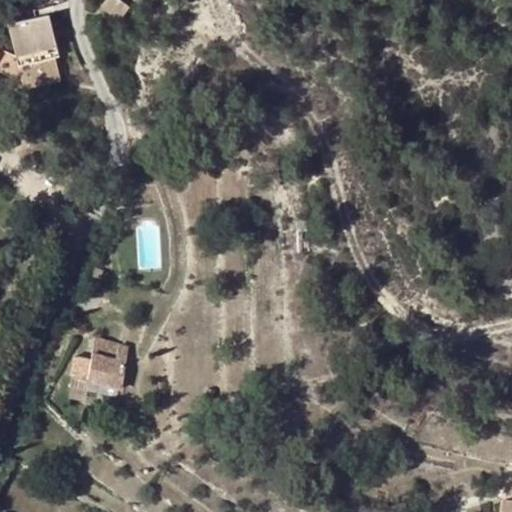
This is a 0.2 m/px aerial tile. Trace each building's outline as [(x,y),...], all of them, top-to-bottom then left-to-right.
[(47,39),(53,38),(48,15),(6,25),(8,27),(15,57),(20,80),(21,88),(23,88),(58,80),(52,57),(50,57),(47,39)] [(57,56),(53,38),(47,39),(50,57),(52,57),(57,56)] [(4,80),(12,83),(20,80),(15,57),(0,50),(0,82),(2,84),(4,80)] [(123,279),(133,257),(121,251),(111,273),(123,279)] [(94,339),(86,382),(98,385),(119,390),(120,390),(127,347),(94,339)] [(96,395),(117,399),(119,390),(98,385),(96,395)] [(511,511),(511,503),(502,503),(501,511),(511,511)]
